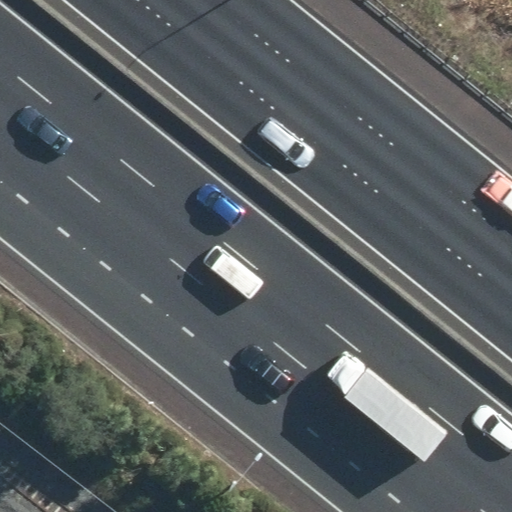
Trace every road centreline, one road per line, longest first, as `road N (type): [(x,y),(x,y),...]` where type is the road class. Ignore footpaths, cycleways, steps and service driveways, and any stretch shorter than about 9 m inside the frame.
road 1 (motorway): [(511,475),(0,63)]
road 2 (motorway): [(140,0),(511,297)]
